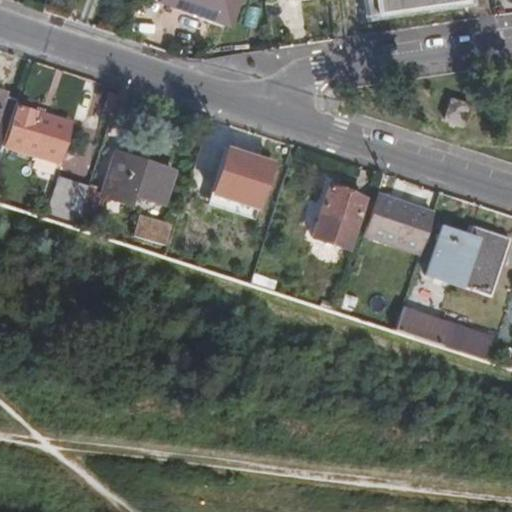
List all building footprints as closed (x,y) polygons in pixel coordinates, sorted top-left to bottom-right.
[(161,0),(161,1),(227,25),(236,0),(161,0)] [(364,0),(367,20),(470,6),(469,0),(364,0)] [(0,154),(17,102),(3,98),(3,95),(0,93),(0,154)] [(440,102),(434,120),(460,129),(466,110),(440,102)] [(17,109),(5,149),(58,165),(71,125),(17,109)] [(209,199),(257,214),(273,165),(225,150),(209,199)] [(103,191),(88,186),(87,188),(79,212),(79,213),(99,219),(105,200),(132,208),(134,200),(160,207),(171,174),(115,157),(103,191)] [(79,212),(87,188),(60,179),(52,203),(79,212)] [(346,252),(354,227),(363,202),(329,190),(320,215),(321,215),(312,240),(346,252)] [(375,199),(365,229),(403,241),(400,252),(419,259),(433,218),(375,199)] [(169,229),(139,220),(133,238),(163,248),(169,229)] [(427,277),(490,298),(509,241),(473,228),(469,239),(442,230),(427,277)] [(272,273),(277,257),(233,244),(228,261),(246,267),(245,271),(252,273),(250,279),(268,286),(272,273)] [(402,305),(394,330),(487,361),(495,336),(402,305)]
